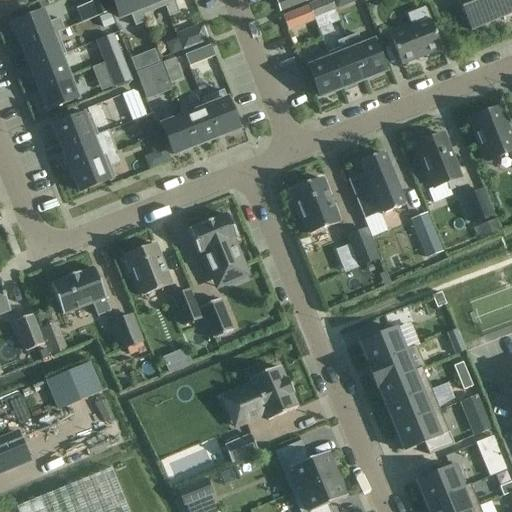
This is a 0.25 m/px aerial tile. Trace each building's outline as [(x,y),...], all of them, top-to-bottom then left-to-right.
[(76,10),(82,24),(111,12),(105,0),(84,0),(86,5),(76,10)] [(143,16),(137,0),(111,0),(119,19),(130,14),(135,27),(146,23),(143,16)] [(165,7),(161,0),(137,0),(143,16),(165,7)] [(275,0),(280,12),(306,1),(305,0),(275,0)] [(321,0),(307,6),(313,19),(334,10),(330,0),(321,0)] [(361,0),(360,0),(330,0),(334,10),(335,11),(361,0)] [(511,0),(457,0),(470,31),(511,12),(511,0)] [(313,19),(307,6),(282,16),(288,32),(314,21),(313,19)] [(413,28),(390,36),(402,65),(440,50),(425,10),(408,16),(413,28)] [(13,25),(22,47),(57,33),(57,34),(64,31),(59,19),(47,24),(42,13),(13,25)] [(175,35),(182,52),(209,41),(203,25),(175,35)] [(57,33),(22,47),(30,68),(60,56),(60,57),(66,55),(57,34),(57,33)] [(95,42),(104,65),(122,58),(113,35),(96,42),(95,42)] [(349,46),(363,81),(384,72),(373,43),(362,47),(357,35),(345,39),(348,46),(349,46)] [(339,49),(327,54),(341,89),(363,81),(349,46),(348,46),(346,43),(345,39),(337,43),(339,49)] [(184,56),(188,68),(216,57),(211,46),(184,56)] [(130,60),(135,72),(158,63),(154,51),(130,60)] [(341,89),(327,54),(306,63),(308,68),(307,69),(319,98),(341,89)] [(68,78),(60,57),(60,56),(30,68),(39,89),(68,78)] [(104,65),(113,89),(131,82),(122,58),(104,65)] [(162,64),(166,75),(177,70),(173,60),(162,64)] [(161,65),(136,74),(142,88),(166,78),(161,65)] [(68,78),(39,89),(42,97),(38,98),(43,109),(46,108),(47,111),(77,100),(68,78)] [(122,95),(132,122),(145,117),(137,94),(131,91),(122,95)] [(223,91),(202,100),(203,103),(205,109),(216,139),(238,130),(223,91)] [(205,109),(203,103),(180,112),(183,118),(183,117),(195,147),(216,139),(205,109)] [(501,109),(470,121),(486,162),(511,152),(511,135),(511,136),(501,109)] [(92,138),(92,139),(98,137),(89,114),(83,117),(83,116),(54,127),(62,149),(92,138)] [(138,121),(147,142),(160,137),(151,116),(138,121)] [(195,147),(183,117),(183,118),(161,126),(173,155),(195,147)] [(443,135),(415,146),(432,189),(446,183),(450,192),(464,186),(443,135)] [(147,142),(156,163),(169,158),(160,137),(147,142)] [(100,158),(92,139),(92,138),(62,149),(71,171),(100,159),(100,158)] [(364,176),(348,182),(364,221),(380,215),(381,217),(405,207),(384,155),(359,165),(364,176)] [(100,159),(71,171),(79,193),(109,181),(109,180),(114,178),(105,156),(100,158),(100,159)] [(321,179),(291,191),(308,236),(339,224),(321,179)] [(483,189),(464,196),(475,223),(494,216),(483,189)] [(426,215),(411,221),(427,259),(443,253),(427,214),(426,215)] [(227,216),(188,232),(198,254),(202,253),(212,278),(213,279),(244,266),(243,265),(232,240),(236,238),(227,216)] [(379,261),(367,231),(349,239),(361,268),(379,261)] [(141,297),(171,286),(155,245),(125,257),(127,260),(123,262),(128,275),(132,274),(141,297)] [(62,316),(92,304),(97,317),(110,312),(105,299),(94,269),(79,275),(78,274),(65,279),(66,280),(51,286),(62,316)] [(0,315),(9,312),(0,287),(0,315)] [(190,292),(173,298),(183,326),(200,319),(190,292)] [(436,309),(446,305),(441,293),(431,297),(436,309)] [(219,301),(201,308),(213,339),(232,332),(219,301)] [(391,332),(360,344),(369,365),(369,366),(404,352),(396,331),(413,323),(407,308),(385,317),(391,332)] [(31,317),(16,323),(27,351),(42,345),(31,317)] [(131,317),(112,324),(123,350),(142,342),(131,317)] [(55,325),(39,331),(48,357),(50,356),(64,351),(64,349),(55,325)] [(456,331),(447,334),(452,347),(461,343),(456,331)] [(183,347),(167,353),(174,370),(189,365),(183,347)] [(413,372),(404,352),(369,366),(369,365),(367,366),(377,389),(378,388),(378,387),(413,373),(413,372)] [(458,379),(467,375),(462,363),(453,367),(458,379)] [(78,370),(89,395),(98,391),(87,366),(78,370)] [(378,388),(386,408),(431,390),(422,368),(413,372),(413,373),(378,387),(378,388)] [(254,387),(234,395),(246,424),(267,415),(270,421),(298,409),(292,395),(294,394),(288,381),(285,382),(280,369),(251,381),(254,387)] [(472,387),(467,375),(458,379),(463,391),(472,387)] [(431,390),(386,408),(395,430),(439,411),(431,390)] [(439,411),(395,430),(404,452),(448,434),(439,411)] [(481,434),(490,431),(485,418),(476,422),(481,434)] [(17,430),(0,437),(0,474),(31,461),(17,430)] [(252,436),(226,447),(232,462),(258,451),(252,436)] [(493,437),(480,442),(484,451),(496,446),(493,437)] [(275,453),(292,494),(336,476),(327,454),(309,462),(301,442),(275,453)] [(417,482),(426,504),(466,488),(465,487),(457,466),(417,482)] [(129,511),(112,468),(16,507),(18,511),(129,511)] [(336,476),(292,494),(299,511),(312,511),(345,498),(336,476)] [(178,491),(185,507),(213,495),(206,480),(178,491)] [(511,484),(511,483),(499,488),(503,497),(511,493),(511,484)] [(466,488),(426,504),(428,511),(466,511),(479,507),(470,485),(465,487),(466,488)]
